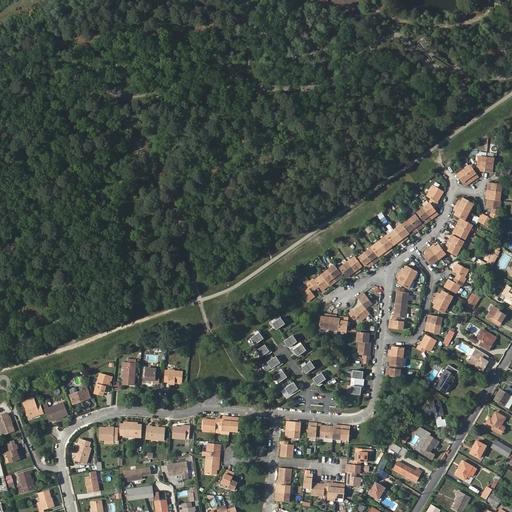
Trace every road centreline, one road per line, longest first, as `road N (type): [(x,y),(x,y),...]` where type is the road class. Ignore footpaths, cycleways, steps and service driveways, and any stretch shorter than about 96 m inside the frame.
road 1 (residential): [(72,511),(61,454),(75,425),(119,411),(279,414)]
road 2 (residential): [(511,352),(416,511)]
road 3 (residential): [(307,416),(348,419),(369,411),(380,339)]
